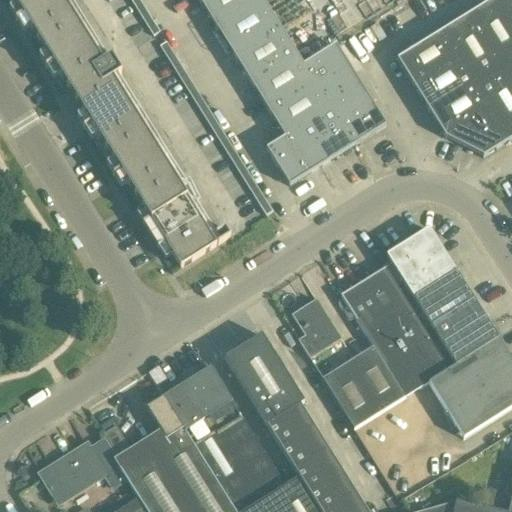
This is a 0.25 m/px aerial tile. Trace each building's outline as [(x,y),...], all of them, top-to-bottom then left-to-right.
[(102,66),(60,0),(10,0),(68,91),(70,90),(77,101),(75,102),(180,270),(216,248),(112,82),(121,77),(110,61),(102,66)] [(144,8),(138,0),(132,4),(137,13),(144,8)] [(262,0),(200,0),(199,1),(217,29),(262,0)] [(262,0),(217,29),(234,57),(280,28),(262,0)] [(511,0),(498,0),(397,63),(446,142),(446,141),(482,160),(483,160),(511,141),(511,0)] [(149,17),(144,8),(137,13),(142,21),(149,17)] [(155,25),(149,17),(142,21),(148,30),(155,25)] [(160,34),(155,25),(148,30),(153,38),(160,34)] [(280,28),(234,57),(251,84),(297,56),(280,28)] [(172,52),(166,44),(159,48),(165,57),(172,52)] [(336,47),(304,67),(314,84),(320,93),(352,72),(336,47)] [(177,61),(172,52),(165,57),(170,65),(177,61)] [(297,56),(251,84),(269,112),(314,84),(304,67),(297,56)] [(182,69),(177,61),(170,65),(175,74),(182,69)] [(188,78),(182,69),(175,74),(181,82),(188,78)] [(320,93),(332,111),(336,118),(368,98),(352,72),(320,93)] [(193,86),(188,78),(181,82),(186,91),(193,86)] [(314,84),(269,112),(285,139),(286,140),(299,132),(332,111),(320,93),(314,84)] [(198,95),(193,86),(186,91),(191,99),(198,95)] [(204,103),(198,95),(191,99),(197,108),(204,103)] [(368,98),(336,118),(355,147),(386,128),(368,98)] [(209,112),(204,103),(197,108),(202,116),(209,112)] [(332,111),(299,132),(322,168),(355,147),(336,118),(332,111)] [(214,120),(209,112),(202,116),(207,125),(214,120)] [(219,129),(214,120),(207,125),(213,133),(219,129)] [(225,137),(219,129),(213,133),(218,141),(225,137)] [(285,139),(267,151),(290,188),(322,168),(299,132),(286,140),(285,139)] [(230,146),(225,137),(218,141),(223,150),(230,146)] [(235,154),(230,146),(223,150),(228,158),(235,154)] [(241,163),(235,154),(228,158),(234,167),(241,163)] [(246,171),(241,163),(234,167),(239,175),(246,171)] [(251,179),(246,171),(239,175),(244,184),(251,179)] [(257,188),(251,179),(244,184),(250,192),(257,188)] [(262,196),(257,188),(250,192),(255,201),(262,196)] [(267,205),(262,196),(255,201),(260,209),(267,205)] [(273,214),(267,205),(260,209),(266,218),(273,214)] [(224,230),(215,236),(220,244),(217,246),(217,247),(230,239),(224,230)] [(429,232),(386,258),(410,296),(452,269),(429,232)] [(452,269),(410,296),(455,369),(498,342),(452,269)] [(340,299),(372,350),(386,372),(431,344),(385,271),(340,299)] [(316,302),(291,317),(304,338),(297,343),(309,362),(341,342),(316,302)] [(260,337),(223,360),(266,428),(300,407),(303,404),(260,337)] [(511,411),(511,364),(498,342),(455,369),(449,373),(421,391),(428,386),(463,442),(511,411)] [(421,391),(449,373),(431,344),(386,372),(404,401),(421,391)] [(354,433),(404,401),(386,372),(372,350),(322,382),(354,433)] [(162,399),(163,399),(233,511),(318,511),(307,493),(298,479),(285,488),(210,369),(162,399)] [(166,441),(119,471),(138,501),(144,511),(233,511),(163,399),(146,410),(166,441)] [(280,450),(313,428),(300,407),(266,428),(280,450)] [(115,428),(103,436),(117,457),(129,449),(115,428)] [(327,450),(313,428),(280,450),(293,472),(327,450)] [(117,470),(122,468),(106,442),(90,452),(87,447),(61,463),(62,465),(56,469),(54,467),(39,477),(59,507),(105,478),(113,491),(125,483),(117,470)] [(341,472),(327,450),(293,472),(298,479),(307,493),(341,472)] [(326,511),(355,494),(341,472),(307,493),(318,511),(326,511)] [(366,511),(355,494),(326,511),(366,511)] [(500,494),(496,511),(511,511),(511,495),(511,497),(500,494)] [(144,511),(138,501),(120,511),(144,511)] [(454,505),(452,511),(490,511),(454,503),(454,505)]
